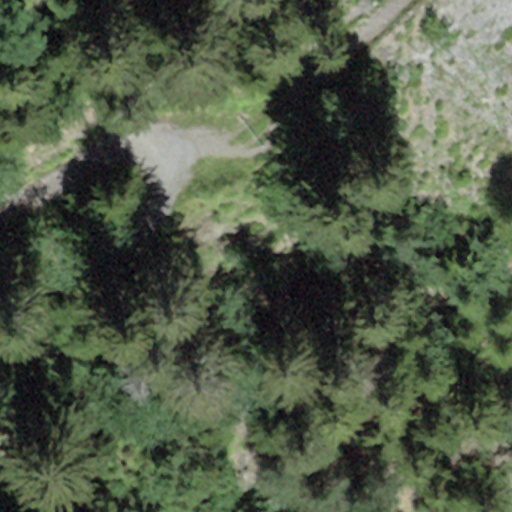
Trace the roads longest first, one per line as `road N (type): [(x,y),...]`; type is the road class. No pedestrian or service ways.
road 1 (track): [(148,145),(349,0)]
road 2 (track): [(0,190),(116,139),(148,145)]
